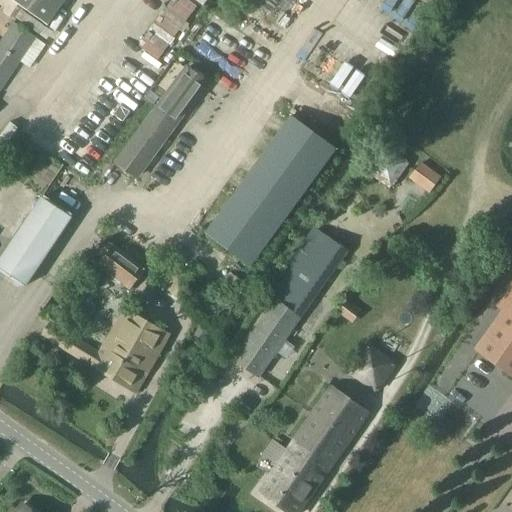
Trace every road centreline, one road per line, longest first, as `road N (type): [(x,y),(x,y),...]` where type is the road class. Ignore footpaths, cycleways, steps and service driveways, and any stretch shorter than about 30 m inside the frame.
road 1 (unknown): [(0,348),(105,211),(178,210),(330,0)]
road 2 (unknown): [(302,511),(406,365),(489,170)]
road 3 (unknown): [(123,14),(35,77),(0,125)]
road 4 (tertiary): [(118,511),(0,427)]
